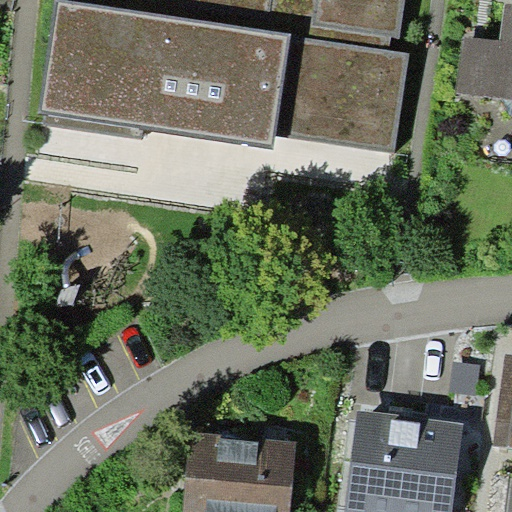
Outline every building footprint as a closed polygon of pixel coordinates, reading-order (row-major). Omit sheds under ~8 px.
[(276,133),(393,149),(406,54),(390,52),(392,35),(400,36),(404,0),(57,0),(42,111),(47,112),(45,126),(143,139),(144,127),(275,145),(276,133)] [(511,4),(505,3),(501,39),(465,35),(457,92),(511,98),(511,4)] [(511,511),(511,353),(506,353),(494,444),(511,446),(511,477),(510,477),(505,511),(511,511)] [(479,364),(454,362),(451,391),(476,394),(479,364)] [(452,511),(464,424),(358,410),(344,511),(452,511)] [(222,434),(190,431),(183,511),(290,511),(296,440),(264,438),(263,441),(221,438),(222,434)]
